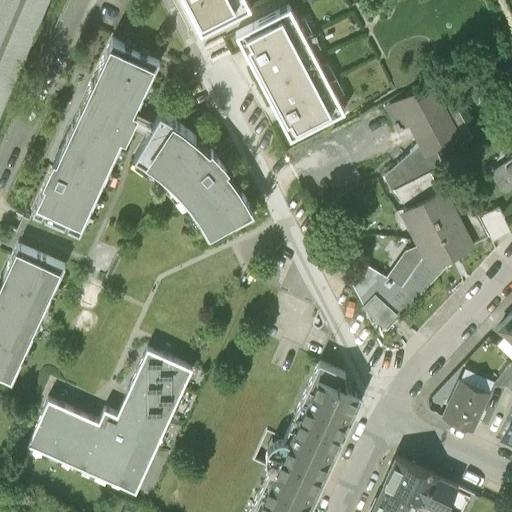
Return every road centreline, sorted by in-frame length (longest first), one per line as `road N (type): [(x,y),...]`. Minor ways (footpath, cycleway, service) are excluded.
road 1 (residential): [(384,418),(212,75)]
road 2 (residential): [(384,418),(403,384),(511,269)]
road 3 (residential): [(0,175),(80,0)]
road 4 (residential): [(511,475),(384,418)]
